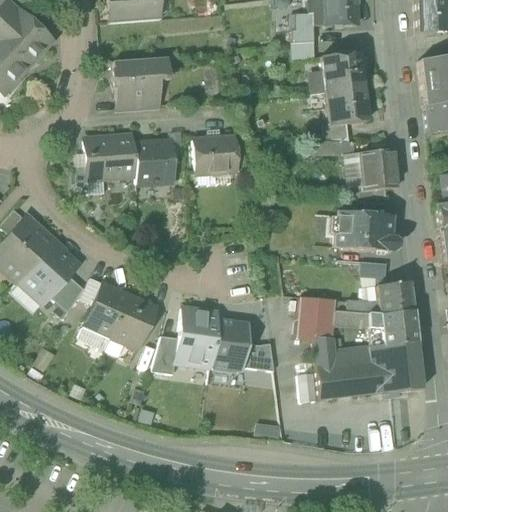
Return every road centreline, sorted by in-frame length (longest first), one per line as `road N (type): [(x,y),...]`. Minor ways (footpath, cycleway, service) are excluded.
road 1 (residential): [(393,0),(442,475)]
road 2 (secondary): [(442,475),(386,483),(212,477),(84,438),(0,401)]
road 3 (residential): [(20,142),(31,181),(69,227),(134,267),(210,286)]
road 4 (residential): [(72,0),(77,75),(20,142)]
